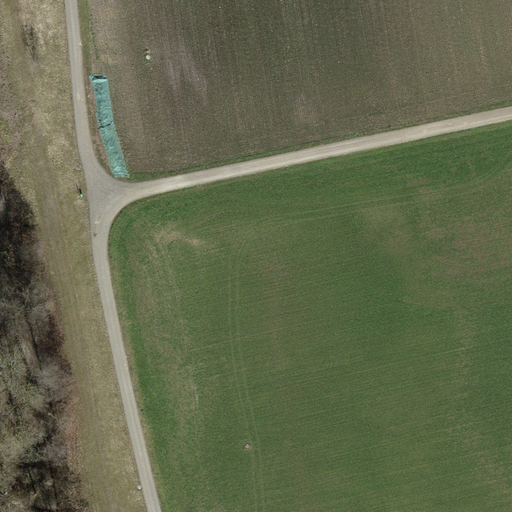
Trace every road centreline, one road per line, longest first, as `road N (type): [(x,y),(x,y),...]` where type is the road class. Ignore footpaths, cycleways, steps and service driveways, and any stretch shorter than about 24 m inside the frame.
road 1 (track): [(101,197),(511,111)]
road 2 (track): [(153,511),(101,197)]
road 3 (track): [(101,197),(75,99),(67,0)]
